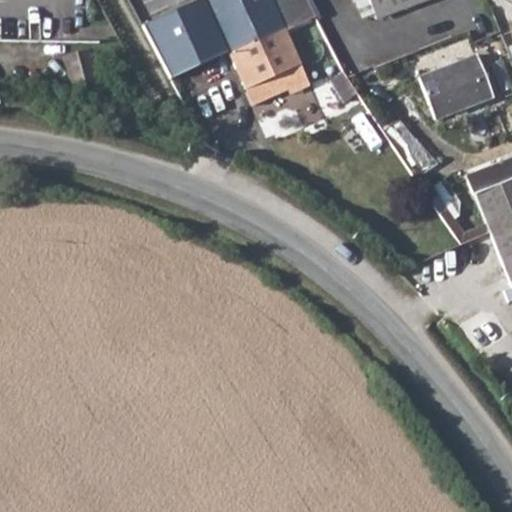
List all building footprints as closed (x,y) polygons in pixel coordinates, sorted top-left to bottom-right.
[(195,0),(218,52),(273,29),(313,12),(306,0),(195,0)] [(367,0),(373,13),(375,19),(422,0),(367,0)] [(273,29),(218,52),(233,90),(289,67),(273,29)] [(511,30),(501,35),(511,62),(511,30)] [(416,60),(420,73),(477,52),(472,39),(416,60)] [(56,58),(64,92),(90,86),(82,52),(56,58)] [(475,55),(418,78),(434,119),(492,96),(475,55)] [(353,87),(340,64),(327,72),(339,94),(353,87)] [(289,67),(233,90),(239,106),(296,84),(289,67)] [(167,114),(159,100),(150,105),(157,119),(167,114)] [(387,131),(380,135),(410,181),(437,223),(457,253),(488,233),(485,225),(459,241),(387,131)] [(511,157),(503,161),(511,180),(511,179),(511,157)] [(503,161),(465,176),(472,194),(511,180),(503,161)] [(511,179),(511,180),(472,194),(485,225),(488,233),(510,288),(511,286),(511,179)]
